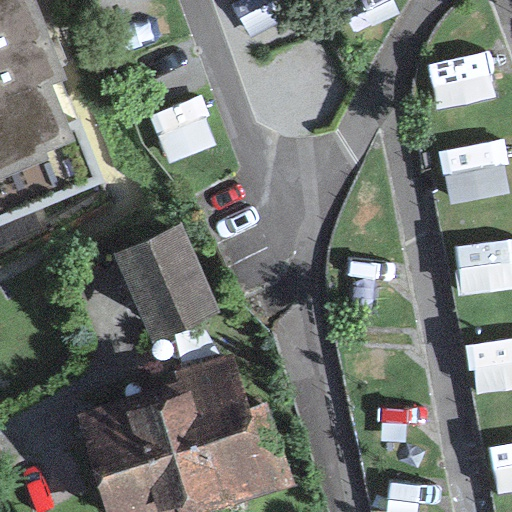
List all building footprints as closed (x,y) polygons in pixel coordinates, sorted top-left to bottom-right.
[(34,0),(0,0),(0,207),(99,170),(34,0)] [(435,68),(444,116),(502,105),(492,57),(435,68)] [(172,165),(219,150),(204,104),(157,119),(172,165)] [(511,173),(506,143),(442,156),(453,209),(511,196),(511,173)] [(205,307),(174,231),(123,252),(153,328),(205,307)] [(511,246),(460,248),(462,298),(511,296),(511,246)] [(511,343),(472,348),(478,398),(511,394),(511,343)] [(224,368),(83,408),(112,511),(153,511),(257,482),(224,368)] [(511,448),(494,451),(502,499),(511,496),(511,448)]
